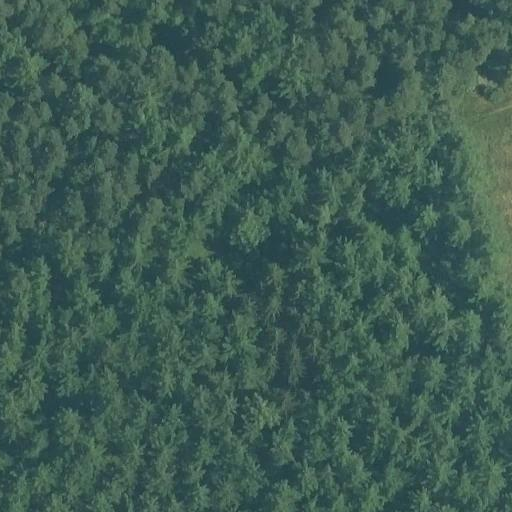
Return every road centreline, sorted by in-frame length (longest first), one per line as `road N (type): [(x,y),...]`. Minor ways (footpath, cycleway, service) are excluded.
road 1 (track): [(69,511),(199,226),(511,84)]
road 2 (track): [(268,195),(0,41)]
